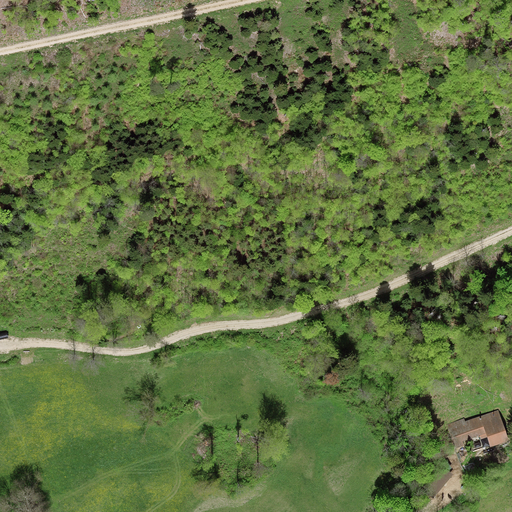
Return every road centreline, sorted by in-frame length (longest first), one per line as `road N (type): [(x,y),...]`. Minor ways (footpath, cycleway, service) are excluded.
road 1 (track): [(511,230),(347,300),(257,324),(199,327),(133,352),(54,342),(0,347)]
road 2 (track): [(245,0),(0,51)]
